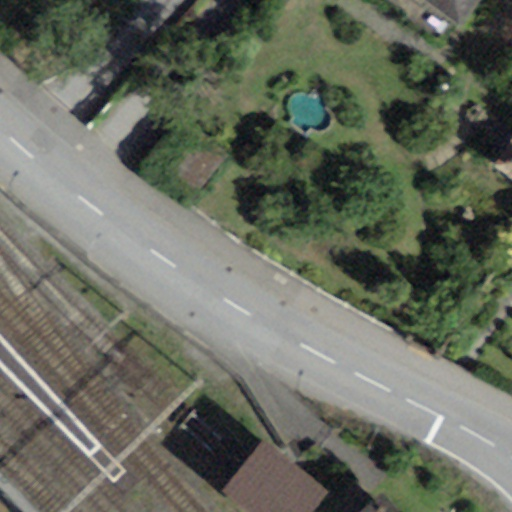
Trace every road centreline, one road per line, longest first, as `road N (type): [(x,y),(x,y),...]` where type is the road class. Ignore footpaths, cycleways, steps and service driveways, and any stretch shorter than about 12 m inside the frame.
road 1 (tertiary): [(511,458),(244,303),(33,147)]
road 2 (residential): [(33,147),(161,0)]
